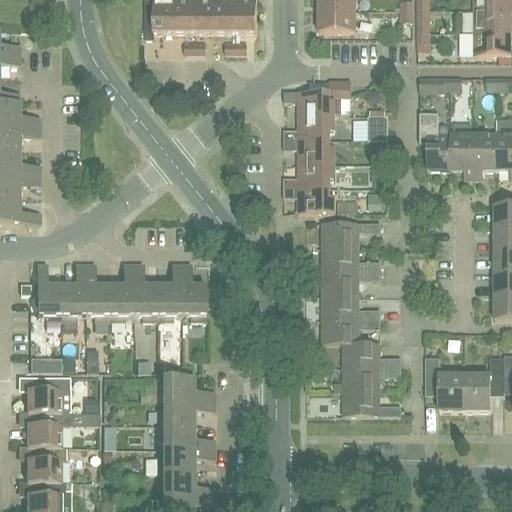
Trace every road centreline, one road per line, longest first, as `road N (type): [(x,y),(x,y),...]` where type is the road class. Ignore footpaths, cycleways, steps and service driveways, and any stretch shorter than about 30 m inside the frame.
road 1 (tertiary): [(278,470),(268,285),(170,161)]
road 2 (residential): [(411,203),(410,313),(422,324),(467,318),(467,211),(459,203)]
road 3 (residential): [(411,203),(408,77),(282,72)]
road 4 (residential): [(511,482),(278,470)]
road 5 (tertiary): [(170,161),(97,69),(81,0)]
road 6 (residential): [(53,246),(52,72)]
road 7 (residential): [(170,161),(282,72)]
road 8 (residential): [(2,379),(4,251)]
road 9 (residential): [(87,223),(121,257),(193,257)]
